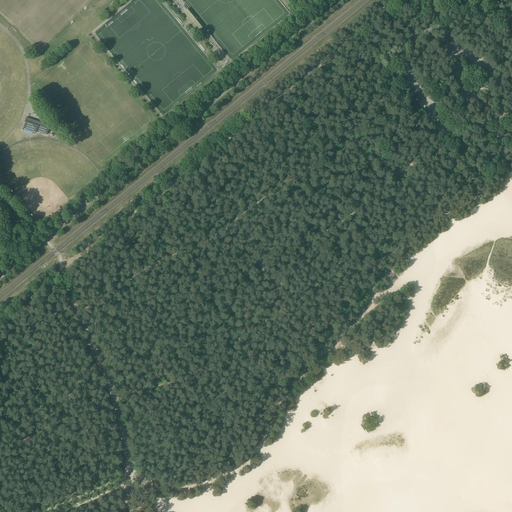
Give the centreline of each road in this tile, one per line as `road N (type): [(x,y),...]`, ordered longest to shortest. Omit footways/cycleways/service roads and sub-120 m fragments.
road 1 (unknown): [(62,267),(394,0)]
road 2 (unclassified): [(42,239),(333,0)]
road 3 (unknown): [(62,267),(70,307),(111,395),(127,480)]
